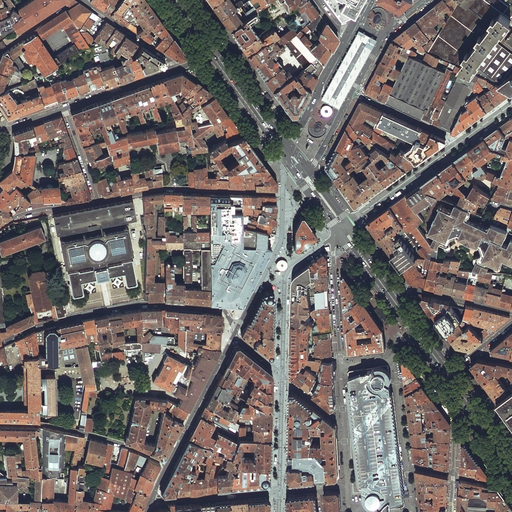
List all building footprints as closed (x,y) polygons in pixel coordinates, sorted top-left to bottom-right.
[(15,5),(10,0),(5,0),(8,6),(6,7),(7,8),(7,10),(10,13),(13,9),(15,5)] [(64,0),(29,0),(21,6),(18,8),(19,9),(16,11),(15,12),(19,19),(11,24),(14,28),(16,31),(64,0)] [(75,0),(70,0),(67,2),(71,9),(80,3),(75,0)] [(104,10),(111,0),(91,0),(90,1),(104,11),(104,10)] [(111,0),(104,10),(107,12),(110,14),(122,0),(111,0)] [(122,0),(110,14),(114,17),(118,20),(122,15),(123,14),(120,11),(126,2),(130,5),(131,6),(139,0),(122,0)] [(130,5),(128,8),(135,19),(151,8),(150,7),(150,5),(145,0),(139,0),(131,6),(130,5)] [(219,17),(220,19),(233,10),(235,9),(228,0),(220,0),(212,7),(219,17)] [(228,0),(235,9),(239,5),(240,5),(246,0),(228,0)] [(268,3),(265,0),(248,0),(256,11),(264,6),(268,3)] [(278,0),(288,12),(297,5),(304,0),(278,0)] [(300,24),(302,26),(305,24),(319,12),(311,1),(309,0),(304,0),(297,5),(300,10),(303,8),(305,11),(300,15),(304,21),(300,24)] [(346,17),(351,14),(358,0),(324,0),(340,20),(346,17)] [(401,10),(413,0),(412,0),(381,0),(389,4),(400,10),(401,10)] [(511,92),(511,21),(483,0),(459,0),(456,7),(454,10),(451,14),(448,19),(447,21),(434,42),(428,52),(444,60),(450,62),(446,71),(427,111),(425,110),(421,118),(427,120),(432,123),(434,118),(432,116),(456,65),(462,68),(479,76),(488,80),(493,83),(496,84),(511,93),(511,92)] [(441,0),(439,2),(435,5),(444,17),(445,16),(445,15),(446,13),(445,11),(447,9),(451,14),(454,10),(449,5),(445,0),(441,0)] [(511,0),(486,0),(510,18),(511,16),(511,0)] [(36,32),(6,50),(19,68),(24,64),(17,54),(23,50),(30,61),(35,58),(44,73),(47,72),(55,67),(56,66),(52,58),(40,39),(63,25),(75,44),(56,55),(61,63),(66,59),(77,52),(90,47),(90,46),(94,39),(87,32),(81,33),(83,30),(86,31),(88,28),(90,29),(98,16),(81,4),(80,3),(71,9),(67,12),(66,10),(35,31),(36,32)] [(444,17),(435,5),(426,13),(416,20),(429,36),(433,32),(436,31),(436,30),(432,25),(439,19),(443,24),(438,32),(438,31),(431,38),(432,40),(434,42),(447,21),(446,19),(444,17)] [(151,8),(135,19),(141,27),(141,29),(137,32),(142,36),(159,18),(158,17),(151,8)] [(0,18),(0,33),(14,28),(11,24),(19,19),(15,12),(16,11),(13,9),(10,13),(10,14),(6,15),(0,18)] [(233,10),(242,22),(244,21),(241,18),(242,15),(239,11),(236,11),(235,9),(233,10)] [(228,29),(229,31),(242,22),(233,10),(220,19),(228,29)] [(305,24),(310,29),(312,31),(320,16),(320,14),(319,12),(305,24)] [(239,44),(240,46),(256,35),(248,24),(257,18),(254,13),(249,17),(244,21),(242,22),(229,31),(239,44)] [(381,20),(381,18),(381,15),(380,14),(378,14),(376,14),(374,16),(373,19),(373,22),(375,23),(376,23),(379,23),(380,21),(381,20)] [(122,15),(118,20),(125,25),(129,22),(126,18),(122,15)] [(159,18),(142,36),(150,41),(155,45),(168,31),(163,24),(159,18)] [(129,22),(125,25),(132,29),(133,30),(137,27),(137,25),(133,20),(129,22)] [(407,28),(421,44),(430,37),(429,36),(416,20),(412,24),(407,28)] [(320,39),(331,50),(334,45),(338,38),(325,21),(318,34),(317,33),(316,34),(317,35),(317,36),(320,39)] [(106,40),(115,28),(111,25),(106,22),(94,39),(97,41),(101,36),(106,40)] [(295,33),(324,64),(325,62),(329,54),(331,50),(320,39),(314,45),(313,43),(310,47),(307,44),(310,41),(304,34),(310,29),(305,24),(302,26),(296,32),(295,33)] [(241,48),(246,55),(262,43),(278,37),(283,43),(285,42),(295,33),(296,32),(292,26),(290,27),(279,36),(274,28),(260,38),(257,34),(256,35),(240,46),(241,48)] [(112,53),(125,34),(120,31),(115,28),(106,40),(105,42),(104,43),(106,46),(109,42),(114,45),(109,51),(112,54),(112,53)] [(403,45),(409,47),(410,46),(409,45),(412,43),(415,46),(417,45),(419,46),(418,47),(421,51),(424,48),(424,47),(421,44),(407,28),(400,34),(392,40),(403,45)] [(360,30),(322,99),(340,109),(379,40),(360,30)] [(155,45),(159,48),(162,51),(163,50),(173,38),(170,34),(168,31),(155,45)] [(304,67),(317,77),(320,71),(324,64),(295,33),(285,42),(287,45),(298,60),(303,66),(304,67)] [(133,49),(137,43),(131,39),(125,34),(112,53),(115,52),(116,55),(119,51),(126,55),(125,57),(127,57),(130,54),(133,49)] [(252,63),(253,65),(274,50),(271,45),(276,41),(280,46),(283,43),(278,37),(262,43),(246,55),(252,63)] [(173,38),(163,50),(171,55),(179,61),(185,59),(186,56),(181,49),(173,38)] [(390,45),(387,50),(398,55),(403,45),(392,40),(390,45)] [(434,42),(432,40),(424,47),(424,48),(426,50),(428,52),(434,42)] [(96,66),(105,87),(112,84),(119,82),(113,66),(106,46),(104,43),(105,42),(90,47),(96,66)] [(262,77),(263,78),(281,65),(273,55),(275,53),(276,54),(285,48),(284,47),(287,45),(285,42),(283,43),(280,46),(274,50),(253,65),(262,77)] [(137,56),(143,47),(140,45),(137,43),(133,49),(137,56)] [(385,54),(382,59),(393,65),(390,72),(398,76),(402,69),(396,66),(396,63),(396,62),(395,62),(398,56),(406,60),(408,55),(411,49),(412,48),(409,47),(403,45),(398,55),(387,50),(385,54)] [(154,69),(165,66),(165,62),(143,47),(137,56),(139,60),(142,59),(144,64),(141,65),(144,73),(154,69)] [(408,55),(418,59),(420,57),(416,54),(417,53),(411,49),(408,55)] [(0,91),(8,72),(13,73),(21,77),(24,75),(19,68),(6,50),(2,53),(0,58),(0,91)] [(428,52),(426,50),(424,51),(425,53),(426,52),(426,54),(423,61),(435,67),(438,60),(443,62),(444,60),(428,52)] [(127,57),(134,77),(139,75),(144,73),(141,65),(139,60),(137,56),(136,56),(135,57),(136,58),(131,59),(131,58),(131,57),(130,54),(127,57)] [(52,58),(56,66),(61,63),(56,55),(52,58)] [(418,59),(408,55),(406,60),(402,69),(398,76),(394,84),(394,85),(386,101),(404,109),(421,118),(425,110),(427,111),(446,71),(435,67),(423,61),(418,59)] [(113,66),(119,82),(127,79),(134,77),(127,57),(125,57),(119,58),(120,61),(122,62),(122,63),(113,66)] [(379,65),(376,70),(388,76),(390,72),(393,65),(382,59),(379,65)] [(270,87),(271,89),(291,75),(288,71),(285,74),(282,70),(284,68),(281,65),(263,78),(266,81),(270,87)] [(433,123),(438,125),(440,120),(437,119),(462,68),(456,65),(432,116),(434,118),(432,123),(433,123)] [(84,73),(90,88),(100,84),(102,88),(105,87),(96,66),(83,70),(84,73)] [(300,83),(310,89),(313,83),(317,77),(304,67),(300,73),(298,70),(295,72),(300,83)] [(444,128),(451,131),(473,89),(477,80),(479,76),(462,68),(437,119),(440,120),(438,125),(444,128)] [(388,77),(388,76),(376,70),(371,81),(365,91),(366,92),(372,95),(378,97),(385,83),(388,77)] [(7,89),(13,73),(8,72),(0,91),(7,89)] [(290,116),(293,115),(295,115),(299,109),(306,96),(310,89),(300,83),(295,72),(291,75),(271,89),(276,96),(277,97),(280,102),(290,116)] [(398,76),(390,72),(388,76),(388,77),(394,80),(392,83),(394,84),(398,76)] [(73,79),(78,92),(87,89),(88,91),(90,90),(90,88),(84,73),(79,75),(79,76),(73,78),(73,79)] [(171,77),(163,80),(169,93),(172,92),(178,90),(179,90),(187,77),(181,73),(171,77)] [(498,102),(502,100),(493,87),(491,85),(488,80),(479,76),(477,80),(483,89),(486,93),(495,105),(498,102)] [(14,99),(39,91),(38,87),(34,77),(27,80),(7,89),(14,99)] [(175,97),(173,99),(176,103),(180,100),(181,100),(184,96),(196,83),(192,81),(187,77),(179,90),(178,90),(181,93),(175,97)] [(51,85),(57,100),(66,96),(60,81),(60,80),(54,82),(52,78),(49,79),(51,85)] [(60,81),(66,96),(78,92),(73,79),(66,81),(65,79),(60,81)] [(163,80),(149,85),(156,104),(169,100),(170,102),(169,104),(174,119),(183,117),(183,115),(181,113),(177,106),(176,103),(173,99),(169,93),(163,80)] [(491,108),(495,105),(486,93),(480,97),(477,93),(483,89),(477,80),(473,89),(487,111),(491,108)] [(196,83),(184,96),(187,98),(202,86),(200,84),(197,82),(196,83)] [(392,86),(385,83),(378,97),(382,99),(386,101),(394,85),(392,85),(392,86)] [(511,93),(496,84),(493,87),(502,100),(506,97),(511,93)] [(39,91),(44,104),(51,101),(57,100),(51,85),(44,88),(43,85),(38,87),(39,91)] [(149,85),(134,90),(141,109),(151,106),(154,115),(156,114),(158,118),(160,117),(156,104),(149,85)] [(187,98),(186,99),(189,102),(193,98),(196,101),(208,90),(206,89),(202,86),(187,98)] [(0,91),(0,105),(1,106),(8,118),(29,110),(44,105),(44,104),(39,91),(14,99),(7,89),(0,91)] [(479,117),(487,111),(473,89),(451,131),(456,134),(464,127),(479,117)] [(134,90),(122,94),(129,113),(130,115),(138,113),(140,120),(145,118),(141,109),(134,90)] [(196,101),(194,103),(196,105),(199,103),(201,105),(214,95),(211,93),(208,90),(196,101)] [(122,94),(111,98),(118,118),(121,129),(126,127),(124,121),(125,121),(123,115),(129,113),(122,94)] [(201,105),(200,105),(213,123),(220,119),(227,115),(221,105),(214,95),(201,105)] [(111,98),(97,103),(109,140),(114,138),(110,127),(111,126),(109,121),(118,118),(111,98)] [(355,111),(350,121),(359,133),(364,130),(373,136),(370,141),(377,146),(388,155),(391,151),(395,145),(383,137),(386,132),(380,128),(379,124),(377,123),(383,111),(362,101),(361,101),(360,101),(355,111)] [(182,102),(177,106),(181,113),(187,108),(183,102),(182,102)] [(97,103),(82,108),(89,128),(99,125),(105,141),(109,140),(97,103)] [(326,116),(329,116),(331,115),(332,112),(332,110),(331,108),(330,106),(327,105),(325,105),(323,107),(321,109),(321,111),(322,114),(324,116),(326,116)] [(82,108),(71,112),(80,138),(87,135),(86,130),(89,128),(82,108)] [(390,114),(383,111),(377,123),(379,124),(401,134),(408,137),(416,140),(417,138),(421,129),(417,127),(416,128),(410,126),(411,124),(390,114)] [(189,112),(183,115),(183,117),(185,124),(190,123),(191,122),(189,112)] [(227,115),(220,119),(221,123),(223,122),(225,125),(222,126),(225,134),(226,137),(227,142),(243,135),(237,126),(232,120),(228,115),(227,115)] [(56,117),(51,119),(59,138),(60,138),(68,134),(62,116),(56,117)] [(511,119),(511,118),(504,122),(498,127),(506,136),(511,138),(511,137),(511,119)] [(47,121),(43,122),(49,137),(51,137),(51,138),(55,137),(56,140),(59,138),(51,119),(47,121)] [(197,131),(192,134),(193,137),(198,145),(208,146),(209,147),(203,138),(213,130),(219,138),(225,134),(222,126),(221,123),(220,119),(213,123),(199,127),(195,128),(197,131)] [(348,124),(347,127),(354,137),(356,136),(360,142),(357,144),(358,145),(361,144),(366,142),(370,141),(373,136),(364,130),(359,133),(350,121),(348,124)] [(37,124),(32,126),(37,141),(49,137),(43,122),(37,124)] [(320,131),(321,129),(322,128),(322,126),(322,125),(321,124),(321,123),(320,122),(319,122),(318,122),(317,123),(316,123),(315,124),(314,125),(314,127),(313,128),(313,129),(314,131),(315,132),(316,132),(317,132),(319,132),(320,131)] [(127,134),(124,135),(127,144),(127,146),(130,145),(145,142),(156,139),(158,151),(180,147),(179,142),(188,140),(189,147),(186,147),(187,153),(191,152),(191,145),(194,145),(193,137),(192,134),(191,129),(190,123),(185,124),(186,129),(177,130),(176,127),(159,131),(158,126),(148,129),(147,127),(146,128),(146,129),(145,130),(145,131),(143,132),(142,131),(127,134)] [(14,136),(14,138),(28,134),(30,143),(32,143),(33,146),(35,150),(40,149),(37,141),(32,126),(22,130),(13,133),(13,134),(14,136)] [(356,145),(357,144),(360,142),(356,136),(354,137),(347,127),(341,137),(336,146),(346,151),(351,147),(350,146),(353,141),(356,145)] [(491,132),(485,137),(493,148),(511,154),(511,137),(511,138),(507,148),(502,146),(506,136),(498,127),(491,132)] [(121,129),(113,131),(115,138),(124,135),(127,134),(125,130),(122,131),(121,129)] [(426,131),(421,129),(417,138),(426,143),(431,133),(426,131)] [(87,135),(80,138),(83,147),(95,144),(91,133),(87,135)] [(416,140),(408,137),(401,149),(411,156),(416,162),(425,156),(439,145),(445,141),(445,140),(431,133),(426,143),(417,138),(416,140)] [(15,147),(14,152),(35,150),(33,146),(27,147),(26,144),(30,143),(28,134),(14,138),(15,145),(15,147)] [(59,142),(60,145),(64,144),(63,148),(72,145),(71,141),(68,134),(60,138),(61,141),(59,142)] [(408,137),(401,134),(395,145),(401,149),(408,137)] [(127,144),(124,135),(115,138),(114,138),(109,140),(105,141),(106,144),(108,154),(111,153),(127,147),(127,146),(127,144)] [(263,163),(252,147),(243,135),(227,142),(226,137),(208,149),(209,163),(215,163),(217,163),(218,164),(215,165),(216,167),(216,170),(229,170),(234,169),(239,169),(243,168),(265,166),(263,163)] [(494,180),(500,182),(502,183),(506,184),(509,185),(511,186),(511,154),(493,148),(485,137),(477,143),(469,149),(480,164),(474,168),(477,172),(494,180)] [(95,144),(83,147),(86,154),(88,161),(103,155),(100,146),(106,144),(105,141),(95,144)] [(370,141),(366,142),(371,151),(377,146),(370,141)] [(351,147),(346,151),(336,146),(331,155),(327,164),(327,166),(331,172),(334,177),(365,155),(367,153),(361,144),(358,145),(357,144),(356,145),(351,147)] [(74,151),(72,145),(63,148),(64,151),(64,153),(66,159),(64,159),(65,161),(76,157),(74,151)] [(388,155),(377,146),(371,151),(367,153),(365,155),(370,162),(386,184),(396,177),(407,169),(388,155)] [(127,147),(111,153),(112,159),(114,166),(129,161),(127,147)] [(391,151),(388,155),(407,169),(411,166),(416,162),(411,156),(401,149),(396,154),(391,151)] [(461,154),(453,160),(467,178),(469,177),(468,175),(466,171),(473,166),(474,168),(480,164),(469,149),(461,154)] [(13,163),(12,169),(26,182),(30,184),(32,171),(34,171),(34,169),(32,168),(35,150),(14,152),(13,163)] [(103,155),(88,161),(90,166),(97,163),(97,164),(98,164),(100,169),(105,168),(104,166),(106,165),(105,162),(112,159),(111,153),(108,154),(103,155)] [(370,162),(365,155),(334,177),(337,181),(339,184),(354,173),(365,166),(370,162)] [(76,157),(65,161),(58,163),(58,165),(63,164),(66,171),(59,173),(59,175),(81,169),(78,162),(76,157)] [(446,165),(438,171),(449,186),(454,188),(462,193),(463,193),(464,192),(457,183),(461,180),(471,190),(467,195),(478,201),(483,203),(489,194),(469,181),(467,178),(453,160),(446,165)] [(386,184),(370,162),(365,166),(371,174),(367,177),(366,176),(364,178),(364,177),(359,181),(354,173),(339,184),(341,186),(342,188),(348,195),(356,206),(371,195),(386,184)] [(206,166),(194,168),(194,170),(195,185),(205,185),(217,184),(216,176),(207,176),(206,166)] [(268,169),(265,166),(243,168),(244,188),(250,188),(255,188),(254,182),(256,182),(256,177),(263,177),(263,171),(269,170),(268,169)] [(143,170),(142,170),(143,172),(144,172),(145,176),(151,174),(152,180),(147,182),(148,187),(156,186),(163,185),(162,172),(160,172),(152,173),(152,168),(152,167),(151,167),(150,167),(143,169),(143,170)] [(229,179),(228,186),(237,187),(244,188),(243,168),(239,169),(239,172),(234,172),(234,169),(229,170),(229,179)] [(6,174),(0,179),(0,182),(3,186),(6,189),(13,184),(15,186),(18,189),(26,182),(12,169),(6,174)] [(82,173),(81,169),(59,175),(59,179),(64,178),(66,179),(67,184),(84,179),(82,173)] [(229,170),(216,170),(216,174),(219,173),(219,177),(229,179),(229,170)] [(256,182),(254,182),(255,188),(255,189),(266,189),(277,189),(277,182),(273,176),(269,170),(263,171),(263,177),(256,177),(256,182)] [(430,177),(422,183),(426,188),(438,194),(440,195),(449,188),(449,189),(452,191),(454,190),(454,188),(449,186),(438,171),(430,177)] [(135,172),(130,172),(131,177),(134,189),(141,188),(148,187),(147,182),(145,178),(137,179),(136,173),(135,172)] [(118,173),(116,174),(117,181),(120,193),(127,191),(134,189),(131,177),(119,179),(118,173)] [(219,173),(216,174),(216,176),(217,184),(216,185),(223,186),(228,186),(229,179),(219,177),(219,173)] [(85,182),(84,179),(67,184),(64,185),(65,190),(71,188),(72,192),(87,187),(85,182)] [(105,179),(96,181),(97,187),(100,195),(105,197),(111,196),(120,193),(117,181),(113,182),(112,181),(111,180),(111,181),(110,181),(109,182),(109,183),(110,184),(111,184),(113,190),(107,192),(106,187),(108,186),(105,179)] [(500,182),(494,180),(491,186),(496,189),(500,182)] [(498,199),(504,201),(509,185),(506,184),(505,187),(500,186),(502,183),(500,182),(496,189),(492,197),(498,199)] [(414,188),(406,194),(422,216),(428,212),(423,205),(432,199),(433,200),(435,197),(438,194),(426,188),(422,183),(414,188)] [(43,194),(43,200),(52,199),(61,199),(59,185),(41,186),(41,192),(43,194)] [(0,189),(0,212),(6,219),(13,215),(8,207),(18,199),(23,206),(30,201),(25,196),(18,189),(15,186),(8,192),(6,189),(3,186),(0,189)] [(25,196),(30,201),(36,200),(43,200),(43,194),(41,192),(38,186),(36,187),(35,186),(25,196)] [(89,192),(87,187),(72,192),(71,192),(71,194),(73,193),(74,198),(65,200),(66,204),(89,199),(91,198),(91,197),(89,192)] [(348,195),(342,188),(337,191),(351,210),(356,206),(348,195)] [(156,194),(143,195),(143,197),(145,217),(145,224),(145,227),(146,236),(155,235),(153,201),(164,201),(164,193),(156,194)] [(173,193),(164,193),(164,201),(164,204),(179,204),(179,211),(183,211),(183,193),(173,193)] [(190,194),(183,193),(183,211),(183,232),(183,239),(197,240),(196,232),(196,217),(192,216),(192,226),(193,227),(193,231),(186,231),(185,229),(187,228),(188,216),(186,216),(186,211),(196,211),(196,194),(190,194)] [(463,193),(462,193),(457,203),(469,208),(474,210),(478,201),(467,195),(463,193)] [(196,194),(196,211),(210,212),(209,194),(203,194),(196,194)] [(210,240),(210,303),(226,305),(242,306),(245,302),(261,269),(271,249),(266,246),(266,241),(266,239),(243,234),(243,225),(242,215),(242,195),(226,195),(209,194),(210,212),(210,232),(210,240)] [(398,200),(390,206),(404,225),(402,226),(415,245),(418,249),(424,257),(425,257),(438,258),(439,246),(438,246),(433,246),(432,245),(418,224),(425,219),(422,216),(406,194),(398,200)] [(247,195),(242,195),(242,215),(245,216),(245,213),(253,213),(253,211),(254,206),(251,206),(251,195),(247,195)] [(257,196),(251,195),(251,206),(254,206),(261,207),(262,203),(275,203),(275,200),(275,197),(270,196),(262,195),(262,196),(257,196)] [(131,200),(53,215),(57,233),(61,232),(63,240),(60,241),(66,266),(91,261),(93,269),(79,272),(79,271),(68,273),(73,296),(82,294),(80,282),(102,277),(124,273),(127,285),(136,283),(131,261),(121,263),(121,264),(108,266),(107,259),(131,254),(126,228),(124,229),(123,223),(123,221),(123,220),(125,219),(125,221),(126,223),(128,222),(128,221),(127,219),(134,217),(131,200)] [(429,233),(432,232),(436,235),(447,239),(448,235),(458,232),(461,234),(460,234),(466,237),(465,239),(472,243),(473,240),(479,243),(479,242),(482,243),(485,253),(484,255),(482,254),(480,255),(474,268),(476,269),(475,270),(479,270),(486,271),(489,264),(491,263),(494,264),(495,265),(499,264),(500,263),(501,260),(504,259),(505,260),(506,258),(511,261),(511,239),(508,246),(503,243),(503,241),(503,240),(502,240),(507,229),(506,229),(492,223),(491,226),(489,229),(486,228),(467,219),(466,219),(465,215),(468,209),(469,208),(457,203),(456,202),(453,209),(450,211),(443,207),(442,204),(438,205),(439,209),(430,229),(427,230),(429,233)] [(483,203),(479,212),(482,214),(487,206),(487,205),(483,203)] [(276,220),(276,216),(261,212),(262,207),(261,207),(254,206),(253,211),(259,213),(257,220),(276,223),(276,220)] [(390,206),(384,210),(373,218),(370,221),(368,222),(368,223),(369,225),(378,237),(396,226),(397,227),(397,230),(402,226),(404,225),(390,206)] [(261,212),(276,216),(276,213),(276,209),(262,207),(261,212)] [(492,223),(506,229),(507,225),(511,211),(511,210),(506,209),(500,207),(497,210),(491,223),(492,223)] [(275,228),(276,223),(257,220),(251,218),(250,221),(247,220),(247,216),(245,216),(242,215),(243,225),(275,233),(275,228)] [(297,222),(294,229),(298,230),(311,227),(303,216),(300,216),(297,222)] [(40,224),(0,239),(0,248),(2,255),(45,238),(40,224)] [(275,234),(275,233),(243,225),(243,234),(266,239),(266,237),(275,234)] [(384,246),(391,255),(397,251),(394,247),(396,232),(397,230),(397,227),(396,226),(378,237),(384,246)] [(397,230),(396,232),(413,254),(413,252),(413,251),(413,249),(412,248),(411,248),(415,245),(402,226),(397,230)] [(316,235),(311,227),(298,230),(294,229),(294,239),(294,248),(295,248),(296,249),(316,235)] [(176,231),(164,231),(164,235),(164,241),(183,241),(183,239),(183,232),(176,232),(176,231)] [(210,232),(196,232),(197,240),(210,240),(210,232)] [(396,263),(401,270),(416,259),(413,254),(396,232),(394,247),(397,251),(391,255),(396,263)] [(447,239),(436,235),(432,245),(433,246),(438,246),(440,243),(445,245),(445,246),(446,249),(448,250),(450,249),(451,247),(451,244),(450,243),(450,242),(449,240),(450,238),(457,236),(465,239),(466,237),(460,234),(461,234),(458,232),(448,235),(447,239)] [(164,241),(164,235),(157,235),(155,235),(146,236),(146,237),(146,245),(146,258),(145,292),(148,292),(148,300),(156,300),(165,300),(165,261),(165,256),(160,256),(160,262),(161,262),(161,281),(153,281),(154,245),(164,245),(164,241)] [(183,301),(196,302),(210,303),(210,240),(197,240),(183,239),(183,241),(183,249),(183,282),(183,301)] [(473,240),(472,243),(479,246),(482,254),(484,255),(485,253),(482,243),(479,242),(479,243),(473,240)] [(164,245),(164,249),(183,249),(183,241),(164,241),(164,245)] [(313,274),(328,273),(327,257),(326,255),(324,253),(311,263),(313,274)] [(464,259),(457,256),(456,259),(459,260),(458,268),(460,268),(464,259)] [(411,283),(419,285),(422,272),(419,271),(415,265),(417,263),(418,264),(421,262),(424,263),(425,257),(424,257),(419,257),(416,259),(401,270),(407,277),(410,281),(411,283)] [(427,287),(435,289),(443,259),(438,258),(425,257),(424,263),(422,272),(419,285),(427,287)] [(284,259),(282,259),(280,259),(278,260),(277,262),(276,264),(276,266),(276,268),(278,269),(279,270),(281,271),(283,270),(285,269),(287,268),(287,266),(287,264),(287,262),(285,260),(284,259)] [(439,290),(443,291),(446,277),(447,274),(444,273),(445,270),(448,270),(451,259),(443,259),(435,289),(439,290)] [(451,259),(448,270),(457,272),(458,268),(459,260),(456,259),(451,259)] [(165,261),(165,300),(174,300),(183,301),(183,282),(173,282),(172,264),(168,264),(168,261),(167,261),(165,261)] [(313,274),(311,263),(296,273),(295,275),(293,277),(293,279),(292,283),(292,289),(292,296),(304,296),(304,289),(310,289),(315,288),(315,278),(313,278),(313,274)] [(470,269),(460,268),(458,268),(457,272),(457,273),(453,293),(458,294),(464,296),(467,281),(464,280),(466,275),(469,275),(470,269)] [(26,291),(30,310),(36,309),(43,307),(50,306),(51,305),(44,274),(43,274),(44,272),(44,271),(42,269),(41,269),(39,269),(39,271),(38,270),(31,271),(28,277),(31,290),(26,291)] [(468,297),(472,298),(476,284),(477,278),(479,270),(475,270),(470,269),(469,275),(467,281),(464,296),(468,297)] [(486,271),(479,270),(477,278),(490,282),(492,272),(486,271)] [(501,292),(506,273),(492,272),(490,282),(489,287),(485,301),(492,302),(498,304),(501,292)] [(318,287),(329,286),(328,279),(328,273),(313,274),(313,278),(315,278),(317,278),(317,282),(316,282),(316,283),(317,283),(318,287)] [(453,293),(457,273),(456,273),(455,276),(452,275),(451,278),(446,277),(443,291),(448,292),(453,293)] [(343,302),(344,310),(361,298),(357,293),(353,287),(345,275),(341,276),(343,302)] [(485,301),(489,287),(476,284),(472,298),(479,299),(485,301)] [(320,304),(330,303),(329,295),(329,286),(318,287),(315,288),(310,289),(311,301),(311,304),(312,309),(320,304)] [(292,310),(291,323),(302,323),(305,325),(308,321),(305,318),(305,317),(304,316),(304,314),(305,314),(307,315),(311,311),(312,309),(311,304),(306,304),(306,302),(311,301),(310,289),(304,289),(304,296),(292,296),(292,310)] [(261,331),(261,332),(272,333),(273,315),(274,296),(272,292),(271,291),(268,290),(267,290),(266,290),(265,290),(262,293),(262,294),(261,295),(248,321),(256,326),(255,328),(261,331)] [(511,303),(511,295),(501,292),(498,304),(505,306),(511,307),(511,303)] [(422,303),(424,301),(422,298),(425,295),(419,293),(417,295),(422,303)] [(424,301),(432,311),(438,308),(442,303),(443,299),(434,297),(425,295),(422,298),(424,301)] [(344,310),(345,319),(346,329),(356,322),(362,318),(371,311),(366,304),(365,304),(361,298),(344,310)] [(435,315),(436,317),(448,308),(449,305),(450,301),(446,300),(443,299),(442,303),(438,308),(432,311),(434,314),(435,315)] [(432,311),(424,301),(422,303),(430,313),(432,311)] [(63,302),(55,303),(55,304),(57,317),(66,315),(65,311),(67,311),(66,308),(65,304),(63,305),(63,302)] [(316,315),(330,312),(330,308),(330,303),(320,304),(312,309),(311,311),(315,315),(316,315)] [(444,327),(446,330),(462,318),(463,316),(465,309),(449,305),(448,308),(436,317),(440,321),(444,327)] [(462,318),(466,320),(466,319),(471,320),(474,307),(470,306),(466,305),(465,309),(463,316),(462,318)] [(464,328),(451,338),(454,341),(456,345),(472,348),(489,334),(485,329),(478,334),(471,326),(472,322),(487,327),(489,327),(495,329),(502,323),(510,317),(510,316),(474,307),(471,320),(470,324),(464,328)] [(153,309),(141,310),(141,323),(141,342),(149,343),(149,340),(151,339),(151,337),(153,336),(149,331),(149,332),(147,328),(147,325),(149,325),(149,326),(155,326),(155,325),(161,324),(161,314),(165,314),(165,309),(162,309),(153,309)] [(124,341),(125,358),(140,356),(140,351),(141,342),(141,323),(141,310),(131,311),(121,313),(122,325),(136,323),(137,341),(124,341)] [(193,311),(178,310),(178,315),(178,328),(185,328),(185,327),(192,328),(198,329),(202,313),(201,312),(193,311)] [(373,333),(383,329),(377,320),(371,311),(362,318),(373,333)] [(313,335),(331,332),(330,322),(330,312),(316,315),(317,322),(315,323),(313,328),(313,335)] [(112,352),(113,359),(125,358),(124,341),(122,325),(121,313),(115,314),(107,315),(112,336),(110,337),(110,343),(117,342),(118,344),(119,345),(121,345),(121,348),(123,351),(112,352)] [(212,314),(202,313),(198,329),(207,330),(221,332),(222,322),(222,316),(222,315),(212,314)] [(178,315),(165,314),(165,324),(167,326),(171,326),(171,330),(177,330),(178,328),(178,315)] [(0,339),(1,339),(15,331),(24,327),(33,322),(32,315),(7,326),(7,329),(0,331),(0,339)] [(110,337),(112,336),(107,315),(102,316),(95,318),(100,349),(101,360),(113,359),(112,352),(104,353),(103,345),(111,344),(110,343),(110,337)] [(291,336),(291,349),(300,349),(300,344),(309,344),(309,328),(313,323),(313,321),(315,321),(315,323),(317,322),(316,315),(315,315),(311,318),(307,315),(306,317),(305,317),(305,318),(308,321),(305,325),(302,323),(291,323),(291,336)] [(90,319),(82,320),(82,321),(86,339),(87,343),(90,343),(89,341),(91,340),(90,333),(94,333),(96,349),(100,349),(95,318),(90,319)] [(381,349),(386,349),(385,345),(384,337),(383,329),(373,333),(362,318),(356,322),(346,329),(347,341),(348,354),(367,351),(381,349)] [(449,334),(451,338),(464,328),(461,324),(465,321),(466,320),(462,318),(446,330),(449,334)] [(61,326),(56,327),(58,335),(58,344),(64,343),(64,344),(86,339),(82,321),(61,326)] [(246,325),(244,328),(257,337),(261,332),(261,331),(255,328),(256,326),(248,321),(246,325)] [(46,329),(43,330),(44,345),(44,357),(44,363),(47,363),(46,367),(46,370),(56,370),(56,363),(58,363),(58,358),(58,348),(58,344),(58,335),(56,327),(56,326),(46,329)] [(174,342),(174,345),(178,345),(184,351),(184,350),(184,342),(185,328),(178,328),(177,330),(171,330),(171,331),(176,332),(175,338),(178,338),(178,342),(174,342)] [(247,340),(252,344),(257,337),(244,328),(243,331),(241,334),(241,335),(247,340)] [(35,332),(36,345),(44,345),(43,330),(39,331),(35,332)] [(221,332),(207,330),(206,343),(201,343),(201,345),(218,348),(220,338),(221,332)] [(35,332),(24,337),(28,347),(29,356),(37,355),(36,345),(35,332)] [(257,337),(252,344),(267,356),(268,356),(270,356),(271,356),(271,355),(272,354),(272,343),(272,333),(261,332),(257,337)] [(313,359),(332,360),(332,346),(331,332),(313,335),(313,351),(316,351),(316,354),(313,354),(313,359)] [(173,337),(153,336),(151,337),(151,339),(149,340),(149,343),(161,344),(169,344),(174,345),(174,342),(174,338),(173,337)] [(22,338),(16,341),(22,357),(23,357),(29,356),(28,347),(24,337),(22,338)] [(511,349),(511,345),(505,337),(497,343),(489,350),(490,352),(511,356),(511,349)] [(141,342),(140,351),(161,352),(161,344),(149,343),(141,342)] [(220,349),(218,348),(201,345),(191,343),(184,342),(184,350),(201,354),(216,357),(219,352),(220,349)] [(87,343),(79,345),(86,375),(85,381),(95,381),(92,361),(91,361),(87,343)] [(290,375),(293,377),(303,363),(306,358),(309,359),(309,344),(300,344),(300,349),(291,349),(290,361),(290,375)] [(265,388),(272,389),(272,382),(272,375),(271,373),(271,372),(269,371),(266,368),(239,346),(238,346),(235,346),(234,347),(226,363),(245,375),(248,370),(250,371),(247,377),(252,381),(265,388)] [(156,374),(152,381),(182,397),(192,403),(204,381),(211,366),(216,357),(201,354),(194,368),(167,354),(163,361),(164,362),(157,375),(156,374)] [(0,419),(28,419),(37,420),(37,411),(37,358),(37,355),(29,356),(23,357),(23,369),(23,408),(0,408),(0,419)] [(405,359),(410,366),(413,363),(406,355),(401,358),(402,360),(405,359)] [(37,411),(44,411),(46,411),(45,375),(39,375),(39,367),(46,367),(47,363),(44,363),(44,357),(37,358),(37,411)] [(320,379),(334,381),(333,371),(332,360),(313,359),(309,359),(306,358),(303,363),(312,369),(312,368),(321,370),(320,379)] [(483,381),(495,372),(498,362),(488,360),(478,358),(471,364),(471,365),(476,371),(477,373),(478,374),(483,381)] [(403,372),(405,384),(417,376),(411,368),(410,366),(405,359),(402,360),(403,372)] [(511,388),(511,365),(498,362),(495,372),(483,381),(490,391),(497,400),(511,388)] [(224,367),(221,372),(249,389),(250,388),(247,386),(243,382),(246,377),(245,375),(226,363),(224,367)] [(297,380),(301,384),(312,369),(303,363),(293,377),(297,380)] [(476,371),(471,365),(467,368),(471,374),(476,371)] [(379,366),(349,370),(348,371),(348,374),(349,383),(349,390),(350,390),(351,391),(351,392),(357,441),(361,467),(363,479),(364,490),(364,493),(363,496),(363,500),(365,504),(366,506),(368,507),(373,509),(404,506),(405,505),(406,503),(405,501),(404,492),(405,492),(405,491),(404,486),(403,486),(403,484),(396,435),(393,409),(389,382),(390,381),(390,380),(391,379),(391,376),(390,374),(389,371),(388,369),(386,368),(385,367),(382,366),(379,366)] [(305,387),(309,391),(316,379),(315,377),(318,372),(312,369),(301,384),(305,387)] [(249,389),(221,372),(219,376),(217,382),(232,390),(236,393),(244,398),(249,389)] [(420,379),(423,383),(427,380),(422,373),(417,376),(420,379)] [(54,374),(45,374),(45,375),(46,411),(44,411),(44,415),(47,415),(49,415),(50,414),(52,413),(53,411),(55,410),(54,374)] [(483,381),(478,374),(474,377),(479,384),(483,381)] [(405,389),(406,393),(423,383),(420,379),(417,376),(405,384),(405,389)] [(315,396),(331,409),(335,407),(334,394),(334,381),(320,379),(313,394),(315,396)] [(85,381),(79,429),(83,430),(85,417),(88,396),(88,390),(97,390),(95,381),(85,381)] [(250,388),(249,389),(264,399),(271,399),(271,393),(272,389),(265,388),(252,381),(252,382),(252,383),(250,388)] [(232,390),(217,382),(214,386),(211,393),(238,408),(244,398),(236,393),(233,398),(237,400),(236,402),(228,398),(232,390)] [(427,389),(423,383),(406,393),(406,397),(407,400),(432,396),(427,389)] [(511,388),(497,400),(511,421),(511,388)] [(249,389),(244,398),(264,409),(271,409),(271,404),(271,399),(264,399),(249,389)] [(290,402),(289,409),(312,410),(314,407),(304,399),(295,392),(294,390),(292,391),(291,392),(290,393),(290,394),(290,402)] [(351,391),(350,390),(349,390),(345,390),(346,393),(348,409),(357,483),(357,484),(358,487),(360,489),(362,490),(364,490),(351,392),(351,391)] [(238,408),(211,393),(209,397),(205,404),(233,420),(236,414),(237,414),(235,420),(238,422),(238,408)] [(432,396),(407,400),(407,404),(408,408),(439,406),(436,401),(432,396)] [(126,434),(124,442),(132,443),(145,450),(159,456),(161,457),(165,456),(168,449),(169,447),(170,446),(183,422),(163,411),(154,444),(149,442),(141,441),(151,406),(164,408),(166,399),(165,399),(164,398),(157,398),(135,397),(133,404),(135,404),(128,435),(126,434)] [(178,405),(189,410),(191,406),(192,403),(182,397),(180,401),(178,405)] [(238,422),(238,424),(264,425),(271,425),(271,417),(271,409),(264,409),(244,398),(238,408),(238,422)] [(163,411),(183,422),(186,416),(189,410),(178,405),(174,403),(170,411),(167,410),(167,407),(170,401),(166,399),(164,408),(163,411)] [(445,414),(450,411),(444,403),(439,406),(445,414)] [(233,420),(205,404),(203,409),(200,415),(227,430),(229,425),(238,428),(238,424),(238,422),(235,420),(233,420)] [(409,419),(411,431),(423,430),(423,428),(423,424),(426,425),(436,424),(451,427),(451,421),(450,420),(445,414),(439,406),(408,408),(409,419)] [(314,407),(312,410),(289,409),(289,416),(289,422),(318,423),(324,415),(320,412),(314,407)] [(210,452),(212,453),(226,455),(230,456),(238,437),(238,436),(227,430),(200,415),(196,423),(191,432),(211,442),(211,444),(210,452)] [(289,422),(289,437),(288,451),(316,451),(326,461),(327,479),(336,478),(338,476),(337,451),(337,444),(336,424),(324,415),(318,423),(289,422)] [(91,419),(85,417),(83,430),(87,431),(91,432),(93,421),(91,419)] [(238,436),(238,437),(270,438),(271,431),(271,425),(238,424),(238,428),(238,436)] [(451,427),(436,424),(426,425),(426,428),(426,429),(427,438),(450,439),(450,433),(451,427)] [(0,436),(22,437),(25,465),(29,464),(29,470),(26,470),(26,469),(22,470),(22,471),(21,471),(21,475),(29,476),(35,476),(37,476),(37,465),(39,465),(39,462),(37,463),(34,431),(38,431),(38,427),(33,426),(0,425),(0,436)] [(42,474),(44,476),(53,477),(64,477),(64,466),(65,433),(53,430),(42,428),(42,437),(39,437),(41,465),(42,474)] [(412,446),(428,448),(427,438),(426,429),(423,430),(411,431),(412,446)] [(211,442),(191,432),(189,435),(188,438),(197,442),(211,444),(211,442)] [(78,435),(65,433),(64,466),(70,466),(78,435)] [(77,467),(78,464),(85,437),(78,435),(70,466),(77,467)] [(270,438),(238,437),(230,456),(238,457),(234,466),(269,466),(270,452),(270,438)] [(107,443),(90,438),(85,460),(102,464),(107,443)] [(181,451),(173,467),(182,471),(192,475),(195,470),(188,467),(191,457),(199,459),(201,455),(204,456),(206,452),(207,452),(204,460),(210,461),(212,453),(210,452),(211,444),(197,442),(188,438),(181,451)] [(450,439),(427,438),(428,448),(450,450),(450,445),(450,439)] [(462,452),(461,461),(480,462),(473,452),(465,441),(462,442),(462,452)] [(94,500),(90,511),(138,511),(142,506),(142,504),(132,500),(128,509),(126,511),(108,508),(112,493),(124,496),(128,484),(132,471),(123,468),(124,464),(128,449),(122,447),(121,448),(117,464),(113,463),(110,463),(114,446),(113,444),(107,443),(102,464),(100,472),(106,473),(105,476),(100,474),(94,500)] [(449,460),(450,450),(428,448),(412,446),(414,454),(414,462),(448,468),(449,468),(449,460)] [(133,467),(138,454),(135,452),(128,449),(124,464),(133,467)] [(316,472),(316,480),(319,480),(327,479),(326,461),(316,451),(288,451),(288,459),(288,466),(309,466),(316,472)] [(0,476),(4,476),(10,476),(21,475),(21,471),(19,452),(5,453),(7,474),(4,474),(0,472),(0,476)] [(207,477),(206,491),(206,492),(211,491),(216,490),(218,473),(226,455),(212,453),(210,461),(207,477)] [(139,471),(146,457),(138,454),(133,467),(133,469),(135,470),(139,471)] [(218,473),(216,490),(222,489),(229,488),(232,472),(234,466),(238,457),(230,456),(226,455),(218,473)] [(139,471),(153,477),(156,470),(159,464),(159,463),(146,457),(139,471)] [(191,457),(188,467),(195,470),(192,475),(189,492),(189,493),(196,493),(197,493),(206,491),(207,477),(210,461),(204,460),(199,459),(191,457)] [(483,460),(480,462),(485,468),(489,474),(490,474),(490,470),(483,460)] [(476,475),(480,462),(461,461),(461,467),(461,471),(476,475)] [(480,462),(476,475),(487,477),(489,474),(485,468),(480,462)] [(77,467),(73,511),(90,511),(94,500),(81,498),(81,492),(82,491),(84,469),(82,469),(83,465),(78,464),(77,467)] [(132,471),(134,473),(135,470),(133,469),(133,467),(124,464),(123,468),(132,471)] [(48,498),(52,498),(53,477),(44,476),(42,474),(41,465),(39,465),(37,465),(37,476),(41,476),(41,481),(42,481),(42,496),(48,498)] [(52,498),(52,511),(73,511),(77,467),(70,466),(67,499),(52,498)] [(232,472),(229,488),(247,487),(262,485),(264,485),(266,484),(268,482),(268,480),(269,478),(269,477),(269,472),(269,466),(234,466),(232,472)] [(287,471),(287,480),(290,482),(303,481),(316,480),(316,472),(309,466),(288,466),(287,471)] [(161,491),(163,494),(175,493),(182,471),(173,467),(167,479),(161,491)] [(417,484),(418,489),(447,492),(447,489),(448,479),(448,476),(430,473),(417,469),(415,470),(416,476),(417,484)] [(128,484),(148,493),(150,486),(153,477),(139,471),(138,473),(140,474),(137,479),(132,477),(134,473),(132,471),(128,484)] [(182,471),(175,493),(182,492),(184,492),(184,493),(189,492),(192,475),(182,471)] [(4,476),(0,476),(0,493),(7,493),(8,500),(18,500),(17,483),(29,483),(29,476),(21,475),(10,476),(10,481),(5,481),(4,476)] [(459,506),(458,511),(511,511),(511,505),(510,503),(505,495),(489,495),(490,486),(490,485),(479,483),(466,480),(461,479),(460,480),(460,487),(459,497),(459,504),(459,506)] [(132,500),(142,504),(143,502),(148,493),(128,484),(124,496),(132,500)] [(493,487),(490,486),(489,495),(505,495),(502,492),(499,487),(493,487)] [(419,502),(419,506),(443,506),(446,506),(447,499),(447,492),(418,489),(418,493),(419,502)] [(326,506),(326,511),(340,511),(340,502),(340,492),(337,490),(332,491),(325,491),(324,493),(326,506)] [(314,492),(302,493),(289,495),(287,497),(286,511),(318,511),(317,495),(314,492)] [(256,498),(246,499),(246,511),(268,511),(268,507),(268,500),(265,497),(256,498)] [(40,499),(39,511),(52,511),(52,498),(48,498),(48,500),(40,499)] [(5,500),(5,511),(14,511),(14,507),(28,506),(28,511),(39,511),(40,499),(35,499),(18,500),(8,500),(5,500)] [(237,500),(228,501),(229,511),(246,511),(246,499),(237,500)] [(221,502),(214,502),(212,511),(229,511),(228,501),(221,502)] [(207,503),(199,503),(198,511),(212,511),(214,502),(207,503)] [(193,504),(190,504),(188,511),(198,511),(199,503),(193,504)]
